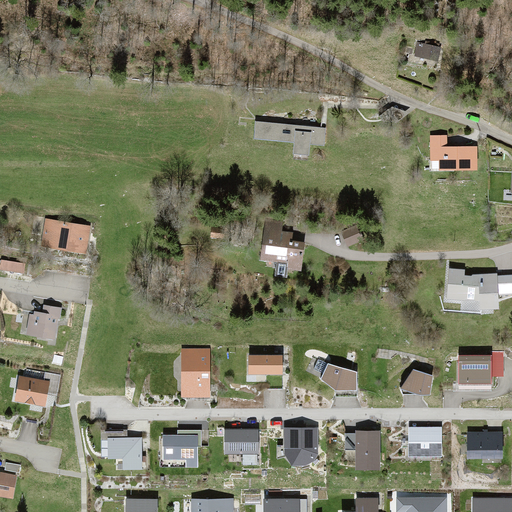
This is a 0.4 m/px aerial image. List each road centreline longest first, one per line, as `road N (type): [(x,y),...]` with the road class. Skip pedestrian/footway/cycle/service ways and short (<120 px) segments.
road 1 (residential): [(511,415),(102,411)]
road 2 (unclassified): [(511,139),(404,100),(202,0)]
